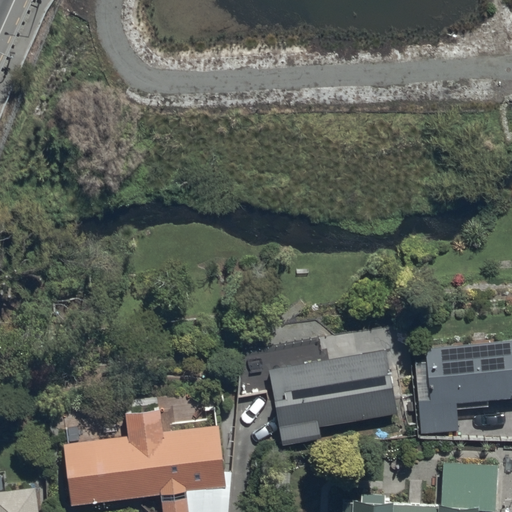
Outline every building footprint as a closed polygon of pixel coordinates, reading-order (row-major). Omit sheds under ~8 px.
[(511,341),(427,350),(432,402),(419,403),(422,434),(457,430),(456,411),(488,408),(488,401),(511,399),(511,341)] [(385,351),(269,371),(282,446),(322,439),(320,427),(396,414),(385,351)] [(227,511),(231,474),(223,472),(217,425),(163,432),(160,411),(126,415),(129,437),(63,446),(72,508),(161,496),(163,511),(227,511)] [(442,464),(440,505),(383,503),(383,494),(360,493),(360,503),(343,502),(342,511),(494,511),(496,466),(442,464)] [(38,511),(36,488),(0,492),(0,511),(38,511)]
